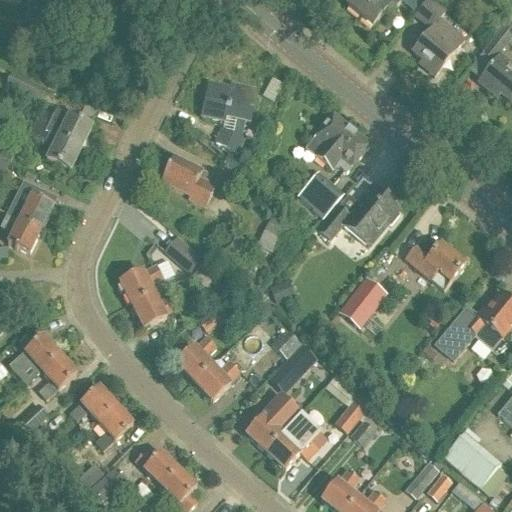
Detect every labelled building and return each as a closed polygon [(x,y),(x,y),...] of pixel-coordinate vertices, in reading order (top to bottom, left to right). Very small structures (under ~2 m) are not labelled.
[(355,0),(347,11),(372,31),(384,16),(388,20),(404,0),(355,0)] [(423,62),(439,75),(464,45),(439,23),(445,16),(430,3),(415,21),(430,34),(411,56),(421,65),(423,62)] [(511,38),(511,30),(506,26),(481,57),(491,65),(511,38)] [(480,85),(478,87),(489,97),(492,93),(511,109),(511,107),(511,69),(499,59),(493,67),(480,85)] [(44,93),(11,77),(5,89),(38,105),(44,93)] [(225,120),(250,126),(257,95),(231,89),(230,94),(208,89),(201,120),(224,125),(225,120)] [(81,116),(91,121),(94,114),(84,109),(81,116)] [(32,130),(81,154),(91,132),(67,120),(55,114),(49,126),(36,120),(32,130)] [(336,169),(347,178),(370,150),(332,120),(314,143),(323,150),(314,161),(332,175),(336,169)] [(46,164),(70,175),(81,154),(32,130),(27,139),(42,147),(43,146),(52,151),(46,164)] [(213,147),(238,159),(245,144),(221,132),(213,147)] [(206,141),(200,136),(194,143),(200,148),(206,141)] [(0,162),(10,167),(15,156),(0,148),(0,162)] [(235,170),(239,162),(228,157),(225,165),(235,170)] [(187,204),(204,212),(215,190),(208,187),(212,179),(203,174),(203,175),(173,160),(160,187),(189,201),(187,204)] [(0,178),(3,180),(10,167),(0,162),(0,178)] [(309,213),(322,225),(344,199),(334,190),(318,176),(297,200),(310,212),(309,213)] [(6,218),(41,235),(57,203),(34,191),(32,195),(21,189),(6,218)] [(342,233),(370,254),(403,215),(371,189),(347,218),(337,210),(317,236),(330,247),(342,233)] [(7,248),(29,259),(41,235),(6,218),(0,230),(0,232),(11,238),(7,248)] [(257,250),(290,266),(306,235),(274,218),(257,250)] [(236,256),(243,242),(235,238),(228,252),(236,256)] [(163,257),(189,280),(194,274),(195,275),(206,269),(202,265),(202,264),(177,242),(163,257)] [(403,265),(442,297),(465,270),(439,249),(429,261),(416,250),(403,265)] [(247,290),(250,292),(262,268),(250,262),(237,286),(247,291),(247,290)] [(119,286),(131,311),(154,299),(150,291),(164,285),(156,269),(143,276),(142,274),(119,286)] [(220,282),(211,288),(218,299),(227,293),(220,282)] [(351,328),(378,293),(365,283),(338,318),(351,328)] [(275,306),(290,300),(284,285),(269,292),(275,306)] [(229,302),(239,314),(249,306),(239,294),(229,302)] [(433,352),(453,368),(474,343),(495,361),(496,360),(509,351),(503,342),(511,331),(511,308),(500,298),(490,310),(487,307),(477,319),(465,310),(461,314),(463,316),(433,352)] [(131,311),(143,335),(166,323),(166,321),(179,314),(171,300),(158,306),(154,299),(131,311)] [(197,328),(206,338),(229,318),(220,308),(197,328)] [(270,349),(286,364),(301,349),(284,333),(270,349)] [(41,376),(59,360),(41,341),(7,371),(25,390),(41,376)] [(174,368),(193,388),(212,370),(206,364),(217,354),(205,341),(194,352),(193,350),(174,368)] [(279,372),(295,388),(317,365),(301,350),(279,372)] [(422,357),(433,366),(436,361),(426,352),(422,357)] [(37,397),(45,406),(58,395),(76,379),(59,360),(41,376),(49,386),(37,397)] [(193,388),(212,408),(230,390),(229,389),(240,378),(228,366),(217,376),(212,370),(193,388)] [(511,383),(507,379),(500,387),(507,393),(511,386),(511,383)] [(329,391),(337,398),(346,388),(337,381),(329,391)] [(94,425),(97,427),(115,410),(98,391),(68,419),(76,428),(88,417),(94,425)] [(359,399),(334,430),(347,441),(372,409),(359,399)] [(244,439),(264,458),(282,439),(282,440),(301,420),(280,400),(261,420),(262,420),(244,439)] [(511,401),(497,420),(511,432),(511,437),(510,440),(511,442),(511,401)] [(387,407),(390,422),(401,420),(400,416),(404,415),(402,404),(387,407)] [(94,447),(102,457),(114,446),(133,429),(115,410),(97,427),(97,428),(105,437),(94,447)] [(349,442),(363,454),(377,437),(363,426),(349,442)] [(31,440),(42,451),(50,444),(53,441),(43,429),(40,432),(31,440)] [(264,458),(284,477),(302,458),(300,456),(311,445),(298,434),(288,445),(282,440),(282,439),(264,458)] [(476,491),(480,495),(501,470),(473,446),(475,443),(466,436),(457,447),(442,466),(475,492),(476,491)] [(143,475),(161,492),(178,475),(160,457),(153,464),(145,456),(133,467),(142,476),(143,475)] [(404,496),(415,505),(439,477),(427,468),(404,496)] [(80,485),(88,493),(102,479),(94,470),(80,485)] [(92,493),(88,496),(100,509),(104,505),(127,484),(116,472),(104,482),(92,493)] [(320,505),(327,511),(349,511),(357,502),(351,497),(360,485),(347,474),(337,486),(336,485),(320,505)] [(178,510),(179,511),(193,511),(198,507),(189,499),(196,492),(178,475),(161,492),(179,509),(178,510)] [(426,499),(436,508),(451,488),(441,479),(426,499)] [(511,485),(503,492),(511,501),(511,499),(511,485)] [(349,511),(381,511),(386,506),(373,495),(364,507),(357,502),(349,511)]
